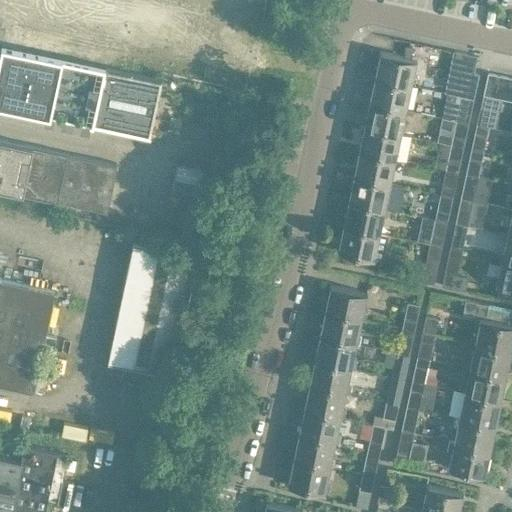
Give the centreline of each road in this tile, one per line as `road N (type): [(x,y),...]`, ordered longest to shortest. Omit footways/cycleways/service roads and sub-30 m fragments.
road 1 (residential): [(220,511),(291,259),(330,76)]
road 2 (residential): [(330,76),(0,2)]
